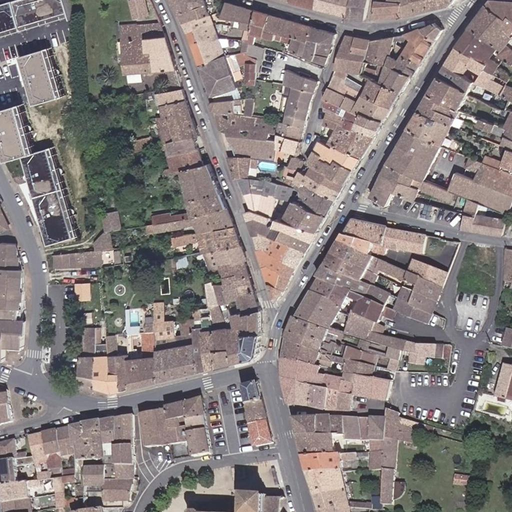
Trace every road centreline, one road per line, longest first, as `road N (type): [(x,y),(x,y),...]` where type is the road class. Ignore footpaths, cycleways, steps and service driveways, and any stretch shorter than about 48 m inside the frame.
road 1 (unclassified): [(158,0),(277,325)]
road 2 (secondary): [(464,12),(345,209)]
road 3 (residential): [(464,12),(372,32),(257,0)]
road 4 (residential): [(0,184),(40,291),(28,383)]
road 5 (residential): [(345,209),(511,244)]
road 6 (residential): [(223,379),(102,405),(69,401)]
road 7 (secondary): [(345,209),(277,325)]
road 8 (residential): [(474,335),(453,404),(400,391)]
